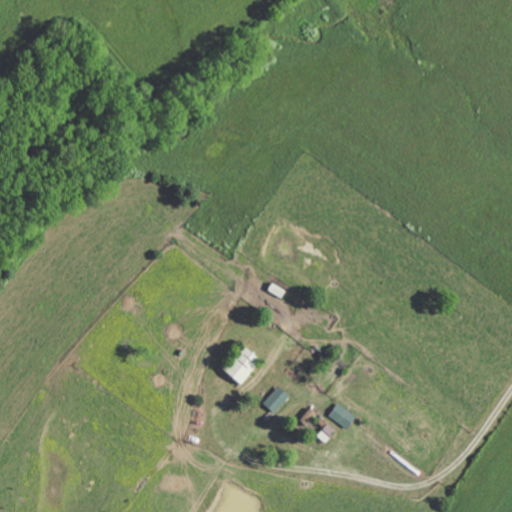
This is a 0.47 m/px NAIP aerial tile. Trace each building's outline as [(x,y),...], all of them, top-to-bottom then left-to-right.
[(220,374),(239,387),(252,367),(248,364),(253,358),(238,348),(220,374)] [(273,415),(288,397),(276,387),(261,406),(273,415)] [(347,430),(355,416),(335,404),(327,418),(347,430)] [(296,422),(302,427),(313,415),(307,410),(296,422)] [(322,444),(334,431),(326,425),(314,437),(322,444)]
